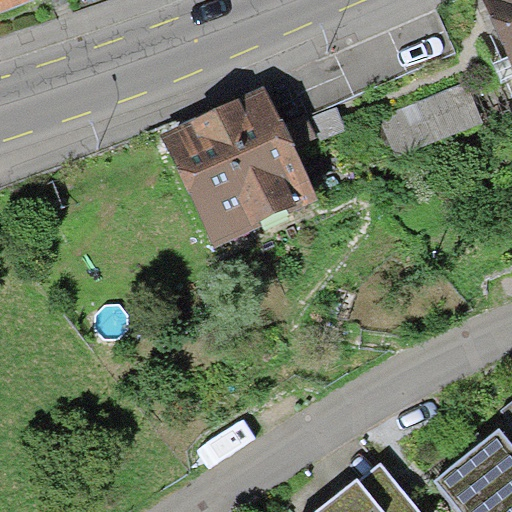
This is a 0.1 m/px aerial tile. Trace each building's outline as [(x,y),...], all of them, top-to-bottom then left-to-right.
[(0,0),(0,14),(37,0),(0,0)] [(511,0),(490,0),(511,52),(511,0)] [(466,79),(380,117),(397,156),(483,118),(466,79)] [(266,87),(163,133),(215,247),(318,201),(266,87)] [(511,511),(511,448),(500,434),(434,486),(454,511),(511,511)] [(416,511),(380,466),(322,511),(416,511)]
